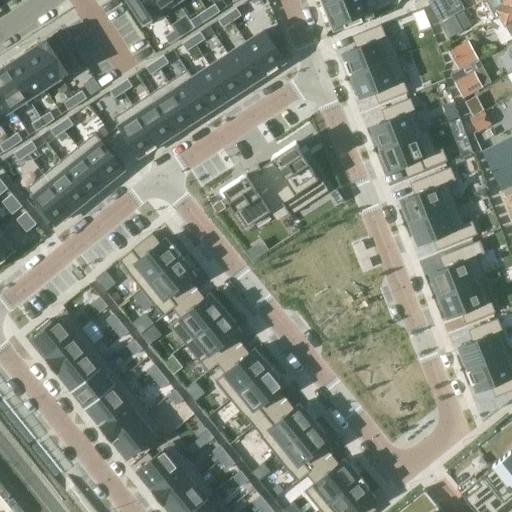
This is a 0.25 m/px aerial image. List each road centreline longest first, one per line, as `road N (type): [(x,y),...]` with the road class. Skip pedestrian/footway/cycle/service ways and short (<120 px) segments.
road 1 (residential): [(318,80),(458,427),(398,473),(157,182)]
road 2 (tertiary): [(129,511),(0,352)]
road 3 (residential): [(157,182),(0,304)]
road 4 (residential): [(318,80),(157,182)]
